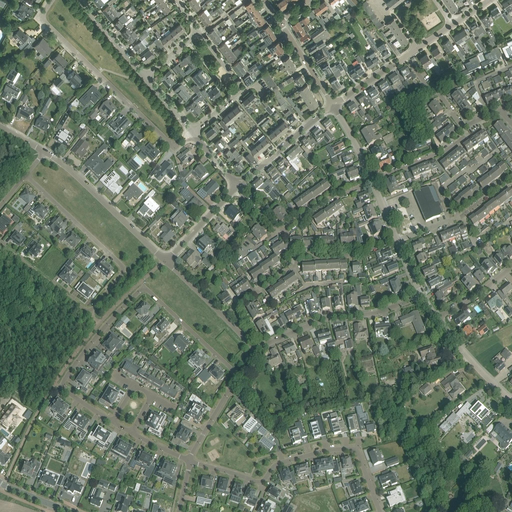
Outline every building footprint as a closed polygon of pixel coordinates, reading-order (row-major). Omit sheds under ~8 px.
[(110,5),(109,5),(103,10),(105,12),(104,13),(106,16),(115,8),(113,5),(114,4),(113,3),(115,0),(111,0),(108,3),(110,5)] [(156,5),(155,5),(158,8),(159,10),(162,8),(167,4),(164,0),(161,0),(158,3),(156,5)] [(287,6),(282,0),(278,0),(279,2),(278,3),(282,9),(287,6)] [(340,1),(339,1),(338,0),(330,0),(332,3),(331,4),(334,9),(336,7),(335,5),(340,1)] [(338,0),(339,1),(340,0),(346,0),(352,6),(355,9),(358,7),(351,0),(338,0)] [(392,0),(389,0),(386,3),(391,9),(396,4),(392,0)] [(511,9),(511,5),(508,0),(507,0),(502,3),(508,12),(510,10),(511,10),(511,9)] [(201,6),(198,1),(192,5),(196,10),(201,6)] [(249,10),(255,6),(252,1),(245,5),(249,10)] [(329,6),(325,1),(319,5),(323,10),(329,6)] [(28,16),(33,9),(23,2),(15,13),(23,19),(26,14),(28,16)] [(458,8),(454,2),(448,6),(452,12),(458,8)] [(171,9),(167,4),(162,8),(165,13),(171,9)] [(323,10),(319,5),(314,9),(318,14),(323,10)] [(250,17),(259,11),(255,6),(249,10),(246,12),(250,17)] [(493,13),(490,15),(492,18),(501,12),(497,7),(491,11),(493,13)] [(121,14),(125,11),(123,9),(120,12),(119,11),(118,12),(115,8),(106,16),(108,18),(109,18),(111,20),(117,15),(118,17),(121,14)] [(202,19),(208,15),(204,10),(198,14),(202,19)] [(250,17),(249,18),(252,23),(253,22),(256,20),(262,16),(259,11),(250,17)] [(119,19),(114,24),(118,29),(126,22),(129,19),(124,13),(118,18),(119,19)] [(487,14),(481,18),(485,25),(486,25),(487,27),(490,25),(489,23),(491,21),(489,17),(488,16),(487,14)] [(211,21),(208,15),(202,19),(206,25),(211,21)] [(266,21),(262,16),(256,20),(253,22),(254,24),(257,22),(259,25),(266,21)] [(296,30),(307,23),(310,21),(307,16),(302,20),(299,22),(298,20),(292,24),(296,30)] [(391,28),(397,24),(394,19),(388,23),(391,28)] [(479,25),(476,21),(470,25),(473,31),(476,34),(482,30),(484,33),(486,31),(481,23),(479,25)] [(0,23),(0,22),(0,27),(2,28),(8,31),(9,27),(0,23)] [(233,32),(237,30),(232,23),(229,25),(229,26),(233,32)] [(307,23),(296,30),(300,36),(301,35),(301,36),(301,37),(304,41),(309,37),(307,33),(308,32),(307,31),(311,29),(307,23)] [(185,29),(180,24),(176,28),(180,33),(185,29)] [(395,34),(401,30),(397,24),(391,28),(395,34)] [(268,34),(273,31),(269,25),(259,32),(261,35),(263,38),(268,34)] [(126,38),(134,31),(130,26),(129,26),(126,29),(122,33),(126,38)] [(212,30),(209,33),(213,38),(223,30),(222,28),(219,30),(215,26),(211,29),(212,30)] [(323,26),(311,35),(314,39),(325,30),(324,27),(323,26)] [(248,36),(251,34),(257,30),(255,27),(246,33),(248,36)] [(134,31),(126,38),(130,43),(135,38),(137,37),(138,39),(140,37),(149,30),(148,28),(146,30),(145,29),(142,32),(138,35),(137,34),(134,31)] [(180,33),(176,28),(171,32),(176,37),(180,33)] [(469,35),(465,28),(459,32),(464,39),(469,35)] [(21,48),(31,38),(29,35),(27,37),(19,29),(16,32),(14,30),(8,36),(11,39),(14,36),(21,43),(18,46),(21,48)] [(490,29),(487,31),(493,41),(496,39),(494,36),(490,29)] [(151,32),(149,30),(140,37),(142,40),(151,32)] [(171,41),(166,36),(163,38),(157,30),(155,32),(161,40),(166,45),(171,41)] [(225,32),(223,30),(213,38),(217,43),(222,39),(220,36),(225,32)] [(329,35),(325,30),(314,39),(313,39),(316,43),(308,48),(311,53),(321,46),(322,48),(327,44),(323,39),(329,35)] [(399,39),(405,35),(401,30),(395,34),(399,39)] [(268,34),(263,38),(265,41),(266,43),(271,40),(277,37),(273,31),(268,34)] [(176,37),(171,32),(166,36),(171,41),(176,37)] [(464,39),(459,32),(454,36),(458,42),(464,39)] [(409,41),(405,35),(399,39),(402,45),(409,41)] [(479,37),(475,39),(477,41),(483,50),(486,48),(479,37)] [(46,41),(43,38),(34,47),(41,53),(38,56),(42,59),(44,56),(52,49),(47,44),(47,45),(45,42),(46,41)] [(369,38),(367,39),(369,43),(371,46),(374,51),(369,54),(375,63),(381,60),(375,52),(377,50),(371,41),(371,40),(369,38)] [(378,45),(373,38),(371,40),(371,41),(377,50),(377,51),(380,49),(385,57),(391,53),(390,51),(392,49),(386,42),(384,43),(384,42),(378,45)] [(157,39),(154,41),(160,49),(163,46),(157,39)] [(454,46),(449,39),(443,43),(447,51),(454,46)] [(141,40),(134,47),(140,54),(142,52),(147,47),(141,40)] [(511,55),(511,40),(507,43),(508,44),(503,47),(504,50),(506,50),(507,53),(506,54),(507,57),(511,55)] [(271,52),(282,45),(279,41),(273,45),(273,44),(268,47),(271,52)] [(225,42),(219,47),(223,51),(229,47),(225,42)] [(25,50),(27,53),(33,47),(30,44),(25,50)] [(466,53),(464,50),(460,44),(457,46),(460,50),(463,55),(466,53)] [(278,54),(285,50),(282,45),(271,52),(269,54),(268,55),(269,57),(277,52),(278,54)] [(318,54),(315,56),(318,61),(327,55),(327,54),(329,52),(325,46),(321,48),(317,52),(318,54)] [(491,52),(485,55),(486,55),(489,62),(485,63),(487,67),(489,65),(489,66),(495,63),(494,62),(502,59),(500,55),(501,55),(497,46),(490,49),(491,52)] [(142,52),(140,53),(142,55),(141,56),(146,62),(155,55),(150,49),(148,47),(147,47),(142,52)] [(233,52),(229,47),(223,51),(227,56),(233,52)] [(239,47),(233,52),(227,56),(231,61),(237,57),(236,56),(242,52),(239,47)] [(442,53),(438,47),(432,51),(436,57),(442,53)] [(463,55),(460,50),(457,52),(462,60),(466,58),(463,55)] [(360,51),(357,53),(362,60),(363,62),(366,60),(360,51)] [(362,60),(357,53),(357,52),(353,54),(359,62),(362,60)] [(67,62),(59,53),(52,60),(55,62),(56,61),(59,64),(56,67),(56,71),(60,74),(64,70),(62,67),(64,65),(65,64),(67,62)] [(45,58),(49,62),(53,57),(49,54),(45,58)] [(185,71),(186,73),(185,73),(177,64),(175,66),(178,70),(179,72),(182,76),(184,78),(188,75),(197,67),(195,65),(197,63),(189,54),(183,59),(182,60),(180,62),(183,66),(187,62),(191,67),(185,71)] [(375,63),(369,54),(366,56),(369,60),(366,62),(370,67),(375,63)] [(427,54),(420,58),(425,65),(423,65),(425,68),(428,66),(430,68),(434,65),(433,63),(432,60),(427,54)] [(470,61),(464,64),(464,65),(465,65),(468,71),(464,73),(466,76),(468,75),(474,72),(473,71),(481,68),(479,65),(481,64),(476,55),(469,58),(470,61)] [(286,66),(293,62),(289,56),(283,61),(286,66)] [(246,64),(249,61),(247,58),(244,61),(241,58),(238,61),(239,61),(234,65),(237,70),(246,64)] [(340,63),(344,69),(346,71),(348,69),(343,61),(340,62),(340,63)] [(297,68),(293,62),(286,66),(290,72),(297,68)] [(365,70),(359,62),(354,65),(355,68),(359,74),(365,70)] [(246,64),(237,70),(241,75),(247,70),(249,72),(257,66),(255,63),(250,67),(249,68),(246,64)] [(335,75),(344,69),(340,63),(336,65),(336,64),(331,67),(329,64),(323,68),(326,74),(333,70),(333,71),(335,75)] [(256,78),(253,73),(259,68),(257,66),(249,72),(251,74),(250,75),(244,79),(248,84),(256,78)] [(21,92),(12,88),(14,84),(15,84),(20,75),(18,74),(19,73),(13,68),(6,80),(11,82),(9,86),(8,86),(5,92),(5,93),(2,98),(7,101),(10,102),(13,97),(17,99),(21,92)] [(359,74),(355,68),(349,72),(354,78),(359,74)] [(405,68),(400,72),(404,79),(407,77),(409,80),(412,78),(414,81),(416,79),(412,73),(409,74),(405,68)] [(203,82),(209,77),(202,69),(196,75),(192,77),(201,87),(205,84),(203,82)] [(346,71),(344,69),(335,75),(336,77),(342,74),(343,76),(347,73),(346,71)] [(71,73),(67,77),(65,75),(61,79),(59,77),(54,82),(58,86),(64,81),(65,81),(66,82),(68,82),(69,81),(70,80),(76,86),(79,83),(80,83),(83,80),(74,71),(71,73)] [(172,74),(170,71),(161,78),(168,87),(174,82),(169,77),(172,74)] [(268,72),(262,76),(273,92),(278,88),(268,72)] [(295,79),(300,87),(303,85),(302,83),(305,81),(301,75),(295,79)] [(395,75),(389,79),(393,86),(391,87),(393,89),(396,94),(398,96),(400,95),(401,94),(397,88),(402,85),(400,82),(402,81),(399,77),(397,78),(395,75)] [(337,79),(331,82),(335,88),(341,85),(337,79)] [(385,82),(378,87),(382,93),(383,92),(386,98),(392,94),(393,95),(396,94),(393,89),(391,87),(389,88),(385,82)] [(414,94),(408,85),(406,82),(404,83),(406,87),(412,95),(414,94)] [(182,84),(180,86),(175,90),(181,98),(179,100),(181,103),(184,101),(189,97),(191,95),(182,84)] [(195,84),(192,86),(197,93),(198,94),(203,100),(205,98),(200,92),(201,91),(195,84)] [(315,97),(307,85),(299,90),(307,102),(315,97)] [(94,87),(80,102),(85,107),(90,101),(94,105),(102,97),(95,90),(96,89),(94,87)] [(204,89),(201,91),(200,92),(205,98),(206,97),(209,94),(214,100),(221,94),(218,90),(219,89),(216,87),(212,90),(211,88),(209,90),(209,91),(207,93),(204,89)] [(289,109),(286,112),(285,113),(289,118),(293,123),(298,119),(295,115),(297,114),(286,101),(278,88),(273,92),(281,105),(280,105),(284,109),(287,106),(289,109)] [(472,97),(477,92),(476,91),(474,88),(468,93),(472,97)] [(461,90),(459,91),(457,89),(451,92),(453,96),(451,97),(454,101),(453,102),(454,104),(462,98),(464,96),(464,95),(461,90)] [(511,97),(509,89),(503,92),(507,101),(509,100),(508,99),(511,97)] [(379,98),(374,90),(367,94),(369,96),(367,98),(369,101),(371,103),(370,103),(373,107),(379,117),(383,114),(382,111),(380,113),(374,104),(375,101),(379,98)] [(503,92),(502,90),(496,93),(499,100),(503,99),(505,102),(507,101),(503,92)] [(254,103),(257,101),(258,102),(260,100),(254,92),(251,94),(250,93),(248,95),(249,96),(248,96),(254,103)] [(499,100),(496,93),(490,96),(494,105),(496,104),(495,102),(499,100)] [(203,100),(198,94),(193,98),(195,100),(186,108),(189,111),(191,109),(196,115),(198,114),(199,113),(203,110),(198,104),(203,100)] [(257,106),(254,103),(248,96),(248,97),(248,96),(245,98),(246,99),(243,101),(247,105),(245,107),(250,113),(254,109),(257,106)] [(459,108),(466,102),(467,101),(464,96),(462,98),(454,104),(456,106),(457,105),(459,108)] [(494,105),(490,96),(484,98),(487,106),(491,104),(492,106),(494,105)] [(319,104),(315,97),(307,102),(311,109),(319,104)] [(371,103),(369,101),(367,98),(365,99),(363,97),(357,101),(361,106),(364,104),(367,109),(370,107),(371,108),(373,107),(370,103),(371,103)] [(387,98),(384,100),(391,110),(394,108),(387,98)] [(264,99),(261,102),(265,107),(265,108),(268,111),(271,108),(268,105),(264,99)] [(109,118),(117,110),(116,111),(110,105),(111,104),(108,101),(99,111),(103,115),(105,113),(109,118)] [(433,112),(440,106),(439,104),(438,105),(435,102),(432,105),(430,101),(425,103),(418,106),(415,108),(418,115),(422,113),(420,109),(426,107),(429,107),(433,112)] [(470,107),(466,102),(459,108),(462,111),(460,112),(462,114),(470,107)] [(78,108),(74,103),(69,108),(73,113),(78,108)] [(353,104),(347,108),(351,114),(357,110),(353,104)] [(246,113),(239,105),(234,109),(238,115),(240,117),(246,113)] [(442,108),(440,106),(433,112),(437,117),(434,119),(436,122),(438,120),(443,116),(441,114),(443,112),(441,109),(442,108)] [(43,107),(39,113),(44,115),(47,109),(43,107)] [(474,113),(470,107),(462,114),(463,116),(465,114),(467,118),(474,113)] [(23,108),(18,116),(17,118),(20,120),(22,117),(25,118),(24,119),(29,122),(35,111),(30,108),(28,111),(23,108)] [(233,119),(238,115),(234,109),(228,114),(233,119)] [(88,116),(89,117),(88,118),(91,121),(92,120),(93,120),(98,115),(94,111),(88,116)] [(69,116),(66,114),(59,125),(63,127),(69,116)] [(228,123),(233,119),(228,114),(223,118),(228,123)] [(384,119),(382,116),(373,122),(375,125),(384,119)] [(436,127),(440,123),(441,123),(440,122),(444,118),(443,116),(438,120),(436,122),(433,124),(436,127)] [(51,125),(49,124),(50,123),(49,121),(43,118),(41,118),(41,119),(40,119),(35,127),(41,130),(41,129),(47,132),(51,125)] [(112,121),(108,125),(115,132),(118,129),(122,133),(131,124),(125,119),(123,122),(119,119),(115,123),(112,121)] [(229,128),(227,125),(221,120),(219,122),(224,128),(226,130),(229,128)] [(328,120),(322,125),(327,130),(329,128),(331,131),(334,128),(328,120)] [(498,133),(504,127),(502,124),(503,123),(501,120),(498,123),(499,124),(494,127),(498,133)] [(284,121),(279,126),(284,131),(289,127),(284,121)] [(215,125),(213,127),(206,132),(211,138),(217,132),(219,130),(215,125)] [(374,135),(372,132),(375,130),(377,129),(375,125),(373,127),(362,133),(365,139),(374,135)] [(284,131),(279,126),(274,130),(279,136),(284,131)] [(455,131),(451,126),(446,130),(451,136),(454,134),(455,135),(458,133),(456,130),(455,131)] [(502,138),(510,131),(508,129),(507,131),(504,127),(498,133),(502,138)] [(224,136),(231,131),(229,128),(226,130),(222,134),(224,136)] [(61,130),(55,140),(66,147),(72,138),(68,135),(65,133),(61,130)] [(84,130),(78,137),(82,140),(88,132),(84,130)] [(279,136),(274,130),(269,134),(274,140),(279,136)] [(318,130),(312,134),(314,136),(313,137),(318,143),(324,137),(323,136),(322,134),(318,130)] [(451,136),(446,130),(441,134),(447,141),(449,140),(448,139),(451,136)] [(328,131),(326,134),(331,141),(334,138),(328,131)] [(488,138),(485,133),(484,131),(480,134),(479,132),(477,134),(483,142),(488,138)] [(505,143),(511,138),(509,135),(511,133),(510,131),(502,138),(501,138),(505,143)] [(139,136),(135,132),(126,140),(126,141),(124,143),(127,146),(129,143),(130,144),(132,141),(137,146),(146,138),(142,134),(139,136)] [(326,134),(323,136),(324,137),(329,143),(331,141),(326,134)] [(392,134),(382,139),(384,142),(394,137),(392,134)] [(447,141),(441,134),(436,138),(441,144),(444,142),(445,143),(447,141)] [(478,145),(483,142),(477,134),(475,135),(476,136),(473,139),(478,145)] [(378,136),(378,137),(376,138),(374,135),(365,139),(369,146),(380,140),(382,139),(380,135),(378,136)] [(220,138),(215,143),(220,148),(223,146),(225,148),(229,145),(231,143),(229,141),(227,143),(225,140),(222,137),(220,138)] [(266,137),(261,141),(266,147),(271,143),(266,137)] [(237,138),(231,143),(229,145),(231,147),(239,141),(237,138)] [(301,148),(305,153),(308,157),(312,155),(307,148),(310,146),(312,148),(316,144),(310,138),(308,140),(307,139),(301,144),(303,146),(301,148)] [(478,145),(473,139),(470,141),(469,139),(467,141),(473,149),(478,145)] [(81,141),(72,152),(78,157),(78,158),(80,159),(80,158),(81,159),(85,155),(83,154),(89,147),(81,141)] [(266,147),(261,141),(256,146),(261,151),(266,147)] [(425,141),(411,147),(413,150),(426,144),(425,141)] [(473,149),(467,141),(465,142),(466,144),(463,146),(468,153),(473,149)] [(331,148),(330,149),(332,154),(330,155),(332,159),(334,158),(342,153),(340,151),(345,148),(342,142),(331,148)] [(105,144),(94,155),(97,157),(97,158),(108,147),(105,144)] [(142,152),(139,155),(144,160),(145,159),(150,164),(154,160),(160,154),(150,144),(146,148),(144,146),(140,150),(142,152)] [(256,146),(251,150),(256,156),(261,151),(256,146)] [(385,153),(382,146),(372,152),(375,158),(381,155),(382,158),(388,155),(387,152),(385,153)] [(302,154),(297,147),(292,152),(296,157),(299,155),(300,156),(302,154)] [(463,149),(462,150),(460,148),(457,151),(456,149),(454,151),(460,159),(465,155),(467,153),(463,149)] [(229,149),(224,153),(229,159),(234,155),(236,156),(239,153),(235,149),(232,152),(229,149)] [(195,159),(192,156),(193,156),(190,153),(190,152),(189,151),(189,152),(188,150),(178,158),(183,164),(187,160),(190,163),(195,159)] [(455,163),(460,159),(454,151),(452,152),(453,154),(450,156),(455,163)] [(294,163),(298,159),(296,157),(292,152),(287,156),(289,158),(287,160),(293,167),(297,172),(299,170),(294,163)] [(338,156),(338,158),(340,162),(343,160),(345,165),(353,162),(350,156),(348,157),(346,152),(338,156)] [(249,162),(254,158),(250,153),(245,157),(249,162)] [(238,156),(234,160),(236,163),(234,165),(239,170),(240,171),(241,169),(244,166),(239,160),(241,159),(242,158),(240,155),(238,156)] [(391,158),(378,163),(380,169),(393,163),(398,161),(396,156),(391,158)] [(455,163),(450,156),(447,158),(446,157),(444,159),(450,167),(455,163)] [(107,167),(97,158),(97,157),(89,166),(99,176),(107,167)] [(332,159),(328,161),(330,166),(336,163),(334,158),(332,159)] [(450,167),(444,159),(442,160),(443,162),(440,164),(445,171),(450,167)] [(132,160),(127,164),(135,172),(138,168),(135,165),(136,164),(132,160)] [(279,167),(277,169),(281,174),(286,170),(287,170),(289,168),(282,160),(277,164),(279,167)] [(437,164),(436,164),(435,162),(431,163),(430,161),(428,162),(432,171),(431,171),(432,172),(438,170),(439,173),(443,171),(437,164)] [(432,171),(428,162),(425,163),(426,164),(422,166),(426,174),(431,171),(432,171)] [(173,169),(166,163),(160,170),(162,172),(156,178),(160,182),(166,175),(172,180),(176,176),(171,171),(173,169)] [(507,170),(502,163),(497,168),(498,168),(504,176),(506,174),(504,172),(507,170)] [(493,168),(492,170),(493,172),(498,178),(501,176),(502,177),(504,176),(498,168),(497,168),(495,165),(492,167),(493,168)] [(208,174),(201,166),(195,171),(202,180),(208,174)] [(426,174),(422,166),(419,167),(418,166),(416,167),(420,176),(421,179),(423,178),(422,175),(426,174)] [(350,167),(328,176),(331,181),(333,180),(332,178),(344,173),(345,175),(347,174),(348,176),(350,182),(360,178),(355,168),(352,170),(350,167)] [(420,176),(416,167),(414,168),(414,169),(411,171),(412,174),(409,175),(411,179),(412,181),(415,180),(414,178),(420,176)] [(278,174),(273,168),(267,173),(272,179),(275,182),(280,177),(278,175),(278,174)] [(191,169),(185,176),(183,177),(184,178),(182,180),(186,184),(188,181),(186,180),(194,172),(191,169)] [(154,170),(149,177),(145,183),(148,186),(152,180),(157,172),(154,170)] [(114,172),(103,184),(113,194),(115,192),(118,195),(120,192),(123,189),(120,187),(119,188),(114,183),(120,178),(114,172)] [(498,178),(493,172),(488,176),(494,184),(496,182),(495,181),(498,178)] [(140,178),(138,176),(137,175),(134,178),(131,181),(134,184),(140,178)] [(494,184),(488,176),(483,180),(488,186),(491,184),(492,185),(494,184)] [(388,189),(397,185),(396,182),(401,180),(399,177),(386,182),(388,189)] [(189,187),(186,184),(182,180),(181,180),(179,182),(178,183),(185,190),(185,189),(186,190),(189,187)] [(252,186),(256,191),(257,190),(264,190),(268,195),(271,192),(278,200),(279,199),(280,201),(284,198),(274,186),(274,187),(268,180),(263,184),(259,180),(252,186)] [(488,186),(483,180),(477,184),(481,189),(480,189),(483,192),(486,190),(485,189),(488,186)] [(213,181),(205,190),(203,189),(200,192),(206,197),(208,195),(210,197),(219,187),(213,181)] [(325,181),(320,185),(326,193),(328,192),(327,190),(330,188),(325,181)] [(131,188),(124,195),(130,201),(135,196),(138,199),(143,194),(133,184),(130,187),(131,188)] [(326,193),(320,185),(315,189),(320,196),(323,193),(324,195),(326,193)] [(391,195),(405,189),(404,186),(398,188),(397,185),(388,189),(391,195)] [(474,186),(469,190),(475,198),(477,196),(476,195),(479,193),(474,186)] [(435,203),(429,188),(414,194),(426,222),(440,216),(440,215),(444,214),(439,202),(435,203)] [(509,200),(511,197),(511,188),(510,190),(509,189),(506,192),(505,190),(503,192),(509,200)] [(202,205),(186,190),(185,189),(185,190),(184,191),(182,189),(181,191),(182,193),(180,195),(187,201),(184,205),(185,206),(192,212),(198,206),(200,208),(202,205)] [(317,198),(320,196),(315,189),(310,192),(310,193),(316,201),(318,199),(317,198)] [(35,197),(26,190),(20,197),(28,204),(35,197)] [(475,198),(469,190),(468,190),(463,193),(469,200),(472,198),(473,200),(475,198)] [(310,193),(310,192),(304,196),(309,203),(312,200),(314,202),(316,201),(310,193)] [(509,200),(503,192),(501,193),(502,195),(499,197),(504,203),(509,200)] [(358,197),(360,202),(356,204),(358,209),(365,206),(364,203),(370,200),(367,193),(358,197)] [(469,200),(463,193),(458,197),(459,198),(465,206),(467,204),(465,202),(469,200)] [(309,203),(304,196),(299,200),(305,208),(307,206),(306,205),(309,203)] [(504,203),(499,197),(496,199),(495,197),(493,199),(499,207),(504,203)] [(459,198),(454,202),(459,208),(462,206),(463,207),(465,206),(459,198)] [(494,211),(499,207),(493,199),(491,200),(492,202),(489,204),(494,211)] [(146,205),(137,214),(139,212),(144,217),(147,214),(151,217),(160,208),(150,200),(145,204),(146,205)] [(305,208),(299,200),(294,203),(299,210),(302,208),(303,209),(305,208)] [(171,205),(177,210),(180,207),(175,201),(171,205)] [(344,208),(339,201),(335,204),(334,202),(332,204),(338,212),(344,208)] [(338,212),(332,204),(330,205),(332,207),(328,209),(333,215),(338,212)] [(494,211),(489,204),(486,206),(485,205),(483,207),(489,214),(494,211)] [(48,211),(48,210),(47,209),(46,209),(45,209),(45,210),(39,205),(36,209),(33,207),(27,214),(31,217),(35,213),(42,220),(49,212),(48,211)] [(233,206),(225,214),(233,221),(239,216),(241,218),(243,215),(233,206)] [(374,212),(372,207),(364,210),(365,213),(361,214),(362,217),(374,212)] [(489,214),(483,207),(481,208),(482,210),(479,212),(484,219),(489,215),(489,214)] [(280,208),(277,210),(284,222),(288,219),(286,217),(287,216),(283,210),(282,210),(280,208)] [(333,215),(328,209),(325,211),(324,209),(322,211),(328,219),(333,215)] [(284,222),(277,210),(273,213),(276,216),(273,218),(276,222),(278,220),(281,224),(284,222)] [(174,222),(177,225),(176,226),(177,226),(180,229),(180,228),(179,227),(184,222),(185,223),(188,220),(182,214),(181,214),(178,211),(171,219),(174,222)] [(328,219),(322,211),(320,212),(321,213),(318,216),(323,222),(328,219)] [(374,212),(362,217),(364,222),(367,221),(368,221),(377,218),(374,212)] [(484,219),(479,212),(476,215),(475,213),(473,214),(479,222),(478,222),(479,223),(484,219)] [(479,222),(473,214),(471,216),(472,217),(469,220),(474,226),(478,222),(479,222)] [(151,230),(158,223),(162,218),(159,216),(155,220),(148,227),(151,230)] [(323,222),(318,216),(315,218),(314,217),(311,219),(313,222),(314,221),(317,226),(323,222)] [(12,224),(3,217),(0,219),(0,232),(3,235),(12,224)] [(49,220),(45,224),(47,226),(53,232),(54,231),(57,234),(62,229),(60,226),(59,227),(58,226),(62,223),(56,217),(51,222),(49,220)] [(381,224),(379,220),(370,224),(371,227),(370,228),(374,237),(383,233),(379,224),(381,224)] [(167,224),(165,227),(161,230),(164,233),(160,238),(163,241),(162,241),(163,242),(163,241),(165,243),(170,238),(170,239),(174,235),(172,233),(174,230),(167,224)] [(231,227),(229,229),(224,224),(221,227),(218,225),(213,230),(217,235),(219,233),(223,237),(226,234),(229,237),(233,233),(235,235),(238,233),(231,227)] [(20,228),(17,226),(12,232),(15,234),(10,240),(19,247),(25,241),(16,233),(18,231),(18,230),(20,228)] [(255,238),(265,229),(263,227),(261,229),(258,226),(252,232),(254,234),(253,235),(255,238)] [(461,236),(457,226),(455,227),(456,229),(452,230),(455,238),(461,236)] [(468,235),(465,227),(461,229),(460,226),(457,226),(461,236),(461,237),(468,235)] [(264,233),(267,231),(265,229),(255,238),(258,241),(259,240),(261,242),(267,236),(264,233)] [(348,245),(347,235),(344,235),(344,230),(337,231),(338,243),(341,243),(341,246),(348,245)] [(350,234),(347,235),(348,245),(354,245),(353,237),(357,237),(356,230),(350,230),(350,234)] [(455,238),(452,230),(448,232),(447,230),(445,231),(449,241),(455,238)] [(449,241),(445,231),(443,232),(444,234),(440,235),(443,243),(449,241)] [(63,234),(58,240),(61,243),(64,239),(66,240),(65,240),(74,248),(81,240),(72,233),(70,235),(69,234),(66,236),(63,234)] [(216,246),(206,236),(197,245),(204,252),(204,251),(205,252),(202,256),(205,259),(209,262),(212,259),(208,255),(213,249),(216,246)] [(297,249),(297,238),(293,239),(293,240),(290,240),(291,244),(288,245),(289,250),(291,249),(297,249)] [(435,239),(437,245),(432,247),(432,249),(441,246),(438,238),(435,239)] [(425,245),(423,239),(418,240),(420,243),(412,246),(415,253),(422,250),(421,246),(425,245)] [(32,240),(26,247),(29,249),(31,251),(29,254),(32,256),(31,256),(34,259),(35,258),(35,259),(40,254),(39,253),(42,251),(41,250),(37,246),(38,245),(34,242),(32,240)] [(289,250),(288,245),(286,246),(283,242),(280,244),(279,243),(276,245),(282,254),(287,250),(289,250)] [(282,254),(276,245),(273,247),(274,248),(271,250),(275,256),(277,257),(282,254)] [(430,254),(437,251),(442,249),(441,246),(432,249),(428,251),(430,254)] [(92,258),(93,256),(95,254),(91,251),(90,252),(85,247),(81,252),(78,249),(74,255),(77,257),(80,254),(85,258),(86,257),(90,260),(92,258)] [(264,251),(262,247),(260,248),(263,252),(267,258),(269,257),(266,252),(265,252),(264,251)] [(511,247),(509,249),(508,247),(501,250),(504,255),(507,254),(510,259),(511,258),(511,247)] [(201,260),(195,254),(191,250),(188,254),(189,255),(184,260),(183,259),(183,260),(187,263),(187,264),(190,266),(195,260),(198,263),(201,260)] [(383,258),(380,259),(382,264),(387,262),(386,259),(393,256),(390,250),(381,253),(383,258)] [(496,252),(497,253),(496,255),(495,254),(490,258),(496,265),(498,264),(500,267),(505,262),(503,260),(505,258),(499,250),(496,252)] [(428,254),(417,258),(420,265),(427,262),(426,259),(429,257),(428,254)] [(280,262),(277,257),(275,256),(270,259),(270,260),(276,268),(278,267),(277,265),(280,262)] [(444,258),(438,261),(432,263),(433,267),(446,261),(444,258)] [(69,273),(72,270),(69,267),(73,262),(70,259),(61,270),(64,273),(60,278),(69,286),(76,279),(69,273)] [(213,266),(209,262),(205,259),(203,262),(210,268),(208,270),(210,273),(215,268),(213,266)] [(483,267),(480,268),(483,272),(486,270),(488,273),(491,270),(493,273),(497,269),(490,259),(482,266),(483,267)] [(276,268),(270,260),(265,263),(270,270),(273,268),(274,270),(276,268)] [(106,265),(103,263),(98,268),(95,266),(91,271),(94,274),(97,270),(107,278),(113,271),(109,268),(106,265)] [(270,270),(265,263),(260,267),(260,268),(266,276),(268,274),(266,272),(270,270)] [(309,273),(309,265),(305,265),(305,263),(301,263),(301,267),(302,267),(303,273),(309,273)] [(374,273),(383,269),(386,275),(389,274),(390,274),(398,270),(395,263),(387,267),(385,264),(373,269),(374,273)] [(360,264),(353,265),(353,268),(349,268),(350,277),(354,277),(354,274),(355,274),(359,274),(359,279),(366,279),(365,274),(362,274),(362,269),(360,269),(360,264)] [(244,274),(240,269),(241,268),(238,265),(235,267),(238,270),(237,271),(241,276),(244,274)] [(463,268),(461,265),(459,268),(461,270),(460,271),(466,277),(468,274),(463,268)] [(435,267),(434,267),(433,268),(432,266),(422,271),(425,277),(427,276),(428,278),(438,274),(435,267)] [(266,276),(260,268),(255,271),(259,278),(263,276),(264,277),(266,276)] [(474,271),(471,273),(477,279),(480,283),(485,279),(482,274),(484,273),(480,268),(475,272),(474,271)] [(259,278),(255,271),(250,274),(253,280),(252,280),(254,283),(257,281),(256,280),(259,278)] [(295,276),(296,275),(294,272),(291,274),(291,276),(288,278),(293,284),(298,281),(295,276)] [(242,277),(239,279),(236,282),(244,293),(250,289),(242,277)] [(428,283),(427,284),(429,287),(430,287),(431,289),(437,286),(439,289),(439,288),(444,286),(442,283),(439,277),(436,278),(433,280),(428,283)] [(293,284),(288,278),(285,280),(284,278),(282,280),(288,288),(293,284)] [(462,282),(470,292),(475,287),(468,278),(462,282)] [(438,292),(434,295),(438,300),(437,301),(440,306),(447,301),(442,293),(453,287),(452,284),(457,281),(456,279),(444,286),(439,288),(439,289),(437,290),(438,292)] [(288,288),(282,280),(280,281),(281,283),(278,285),(283,292),(288,289),(287,288),(288,288)] [(398,280),(390,283),(395,295),(396,294),(396,295),(400,294),(399,293),(402,292),(402,291),(403,291),(401,287),(398,280)] [(244,293),(236,282),(230,286),(238,298),(244,293)] [(511,289),(511,288),(508,283),(500,290),(500,291),(497,293),(504,301),(506,299),(504,296),(511,289)] [(86,287),(85,287),(82,285),(77,292),(80,294),(84,298),(87,300),(93,293),(90,291),(90,290),(91,288),(87,285),(86,287)] [(283,292),(278,285),(275,287),(274,286),(272,287),(277,295),(283,292)] [(277,295),(272,287),(270,289),(271,291),(268,293),(272,300),(278,296),(277,295)] [(223,297),(219,299),(223,305),(223,306),(224,306),(225,307),(232,302),(229,298),(230,298),(226,292),(222,295),(223,297)] [(308,306),(305,307),(307,314),(310,313),(311,315),(317,313),(315,305),(318,304),(317,299),(317,298),(315,293),(312,294),(313,299),(313,300),(307,302),(308,305),(308,306)] [(351,298),(348,298),(349,307),(356,306),(358,306),(359,306),(358,305),(358,300),(357,296),(357,293),(351,294),(351,298)] [(500,301),(494,294),(485,302),(486,303),(486,304),(487,304),(490,308),(496,304),(500,309),(503,306),(499,301),(500,301)] [(325,299),(326,301),(322,302),(321,298),(317,299),(318,304),(319,308),(320,308),(319,307),(322,306),(323,310),(330,309),(329,299),(325,299)] [(334,300),(335,309),(343,308),(342,299),(334,300)] [(361,300),(362,308),(369,307),(369,305),(370,305),(370,304),(369,304),(369,299),(361,300)] [(259,306),(257,302),(247,308),(250,314),(258,310),(256,307),(259,306)] [(482,303),(479,305),(485,312),(488,310),(486,308),(482,303)] [(146,306),(144,304),(142,306),(142,305),(139,308),(140,309),(137,312),(143,318),(141,321),(145,324),(151,318),(147,315),(149,313),(147,312),(150,308),(147,305),(146,306)] [(301,305),(297,307),(294,309),(295,312),(292,314),(295,320),(296,322),(301,319),(300,318),(302,317),(300,312),(304,310),(301,305)] [(277,309),(273,311),(273,312),(267,316),(264,318),(265,320),(265,321),(273,317),(279,313),(277,309)] [(259,313),(258,310),(250,314),(254,320),(264,314),(262,311),(259,313)] [(284,313),(280,316),(281,319),(282,321),(287,318),(289,323),(291,322),(291,323),(293,322),(295,320),(292,314),(292,312),(290,310),(284,313)] [(126,311),(120,317),(124,321),(130,315),(126,311)] [(457,316),(453,319),(458,326),(461,323),(462,324),(463,323),(465,325),(472,320),(474,318),(471,314),(470,316),(466,311),(462,313),(457,317),(457,316)] [(410,315),(400,319),(401,321),(403,326),(412,322),(418,335),(426,331),(417,312),(410,315)] [(165,331),(170,326),(167,323),(167,322),(165,320),(161,324),(161,323),(158,326),(156,328),(155,326),(151,330),(157,335),(155,337),(160,342),(168,334),(165,331)] [(263,321),(257,325),(260,331),(267,327),(270,325),(267,320),(265,321),(265,320),(263,321)] [(390,323),(375,324),(376,334),(384,333),(384,337),(388,336),(389,338),(391,338),(391,336),(390,332),(391,332),(390,323)] [(267,327),(260,331),(263,337),(266,335),(268,338),(275,334),(270,325),(267,327)] [(368,338),(367,330),(362,331),(361,325),(355,326),(355,332),(354,332),(355,340),(368,338)] [(474,329),(472,331),(468,327),(462,332),(468,339),(472,336),(474,338),(479,334),(481,336),(488,331),(484,326),(477,331),(477,332),(474,329)] [(349,338),(346,327),(342,328),(342,329),(335,331),(337,341),(349,338)] [(332,342),(329,331),(317,334),(320,343),(327,341),(328,344),(327,344),(328,349),(336,347),(335,342),(332,342)] [(110,337),(107,341),(116,348),(120,344),(122,346),(126,342),(120,337),(118,340),(112,336),(111,338),(110,337)] [(172,338),(165,345),(170,350),(173,347),(176,350),(178,348),(183,353),(191,344),(182,336),(177,342),(172,338)] [(314,349),(309,337),(299,341),(303,350),(310,347),(311,350),(313,349),(316,356),(320,355),(317,347),(314,349)] [(112,352),(116,348),(107,341),(104,344),(105,345),(103,347),(109,351),(106,354),(107,355),(110,358),(112,359),(115,355),(112,352)] [(296,351),(293,344),(283,348),(285,352),(286,352),(287,355),(296,351)] [(428,368),(440,364),(438,357),(436,358),(432,347),(423,350),(425,356),(427,355),(430,362),(426,363),(428,368)] [(502,354),(501,355),(506,360),(509,357),(511,355),(506,349),(504,351),(501,353),(502,354)] [(277,355),(275,350),(271,351),(273,358),(271,359),(271,358),(266,360),(270,369),(281,364),(277,355)] [(97,353),(93,359),(104,367),(110,358),(107,355),(104,359),(97,353)] [(194,373),(197,376),(202,371),(199,368),(205,362),(202,359),(203,358),(200,356),(196,353),(195,355),(194,354),(192,357),(192,358),(191,360),(196,365),(194,367),(197,370),(194,373)] [(159,360),(154,355),(151,359),(155,363),(159,360)] [(498,358),(494,362),(498,366),(495,368),(500,373),(506,367),(498,358)] [(99,373),(104,367),(93,359),(88,364),(92,367),(95,370),(96,370),(99,373)] [(125,359),(121,368),(124,369),(123,371),(128,374),(133,364),(125,359)] [(133,364),(128,374),(132,376),(138,367),(133,364)] [(138,367),(132,376),(137,379),(138,378),(142,372),(143,370),(138,367)] [(415,373),(412,367),(403,370),(405,376),(415,373)] [(218,382),(221,379),(222,380),(224,378),(223,377),(224,375),(216,368),(210,374),(218,382)] [(80,376),(80,377),(89,384),(93,379),(95,380),(98,377),(97,376),(93,374),(92,373),(90,376),(84,372),(82,374),(80,376)] [(142,381),(146,374),(142,372),(138,378),(142,381)] [(151,377),(146,374),(142,381),(147,384),(151,377)] [(459,384),(452,375),(446,379),(441,383),(446,390),(451,386),(453,389),(453,388),(458,395),(464,390),(459,384)] [(86,389),(89,384),(80,377),(79,378),(77,380),(78,380),(76,383),(83,387),(81,390),(86,393),(88,390),(86,389)] [(155,380),(151,377),(147,384),(152,386),(155,380)] [(160,382),(155,380),(152,386),(156,389),(160,382)] [(423,384),(427,389),(432,385),(427,380),(423,384)] [(160,382),(156,389),(161,392),(160,392),(160,393),(165,385),(160,382)] [(109,389),(106,394),(116,401),(118,398),(117,397),(119,394),(113,391),(115,388),(110,385),(108,388),(109,389)] [(165,385),(160,393),(165,395),(169,388),(165,386),(165,385)] [(170,398),(174,391),(169,388),(165,395),(170,398)] [(179,394),(174,391),(170,398),(175,401),(179,394)] [(116,401),(106,394),(104,393),(99,402),(104,405),(106,403),(112,406),(113,403),(114,404),(116,401)] [(197,397),(190,408),(202,416),(203,414),(204,414),(206,411),(205,411),(206,410),(203,408),(199,406),(201,401),(197,397)] [(54,416),(63,404),(61,402),(61,401),(58,399),(58,400),(53,406),(50,404),(45,412),(49,415),(50,413),(54,415),(53,416),(54,416)] [(358,403),(355,404),(356,408),(360,426),(366,425),(367,430),(369,430),(369,432),(376,430),(374,423),(369,424),(367,418),(365,419),(362,407),(359,407),(358,403)] [(445,422),(439,428),(446,434),(466,413),(468,415),(471,413),(481,423),(487,427),(492,421),(487,416),(490,413),(489,414),(481,407),(482,406),(478,403),(473,408),(468,403),(456,415),(454,413),(446,421),(447,421),(446,423),(445,422)] [(66,406),(63,404),(54,416),(54,417),(55,416),(61,420),(59,422),(62,424),(68,417),(64,414),(69,408),(69,407),(66,405),(66,406)] [(16,416),(20,411),(13,406),(9,411),(5,415),(1,421),(8,427),(12,422),(17,426),(21,420),(16,416)] [(243,417),(246,415),(243,412),(242,412),(238,407),(232,413),(235,416),(232,419),(236,423),(235,424),(239,428),(246,420),(243,417)] [(202,416),(190,408),(184,419),(189,422),(192,418),(194,419),(195,420),(198,422),(199,421),(200,422),(201,419),(201,418),(202,416)] [(149,419),(149,420),(161,426),(164,420),(166,416),(161,413),(159,417),(152,414),(151,416),(150,416),(149,419)] [(331,425),(334,435),(341,433),(340,429),(345,428),(344,421),(338,423),(336,414),(336,413),(330,415),(333,424),(331,425)] [(76,429),(84,419),(83,418),(83,417),(80,415),(80,416),(78,415),(76,418),(75,418),(73,421),(73,422),(69,419),(65,426),(70,429),(72,426),(76,429)] [(351,433),(356,432),(355,428),(359,427),(356,415),(348,417),(349,419),(348,419),(349,425),(350,429),(349,430),(350,431),(351,433)] [(314,436),(314,439),(321,437),(320,433),(324,432),(325,432),(321,417),(315,419),(316,423),(312,424),(313,429),(312,430),(313,434),(313,436),(314,436)] [(87,426),(90,422),(88,421),(85,419),(84,419),(76,429),(76,430),(81,434),(80,436),(80,437),(80,438),(80,439),(83,440),(88,432),(84,430),(85,429),(87,426)] [(255,422),(252,419),(243,428),(249,433),(250,433),(253,430),(256,433),(264,423),(262,421),(260,424),(256,420),(255,422)] [(158,432),(161,426),(149,420),(149,421),(148,420),(147,423),(146,426),(152,429),(151,432),(159,436),(160,433),(158,432)] [(186,429),(189,425),(183,421),(181,424),(184,426),(180,433),(190,439),(192,436),(191,435),(192,433),(186,429)] [(292,439),(293,444),(301,442),(301,439),(307,437),(307,434),(305,434),(301,422),(295,424),(296,427),(291,429),(294,439),(292,439)] [(503,450),(505,449),(505,448),(506,449),(510,445),(509,444),(511,440),(511,435),(508,431),(509,431),(501,424),(491,435),(495,439),(498,436),(504,441),(500,445),(500,446),(500,448),(501,449),(503,450)] [(271,450),(275,446),(272,443),(274,440),(270,436),(271,435),(262,427),(258,432),(264,437),(260,441),(261,441),(263,443),(263,444),(267,448),(268,447),(271,450)] [(99,442),(105,432),(104,432),(105,431),(102,429),(101,430),(99,428),(95,435),(91,432),(88,438),(92,441),(93,441),(94,441),(95,440),(95,439),(99,442)] [(18,441),(21,434),(16,432),(13,439),(18,441)] [(106,432),(105,432),(99,442),(106,446),(104,448),(108,450),(111,444),(107,442),(111,436),(109,434),(106,432)] [(190,439),(180,433),(176,440),(174,439),(172,442),(177,445),(180,440),(186,444),(187,442),(188,442),(190,439)] [(481,437),(475,442),(479,446),(484,441),(481,437)] [(60,439),(58,443),(70,448),(72,444),(60,439)] [(119,459),(127,444),(123,442),(123,443),(120,441),(116,448),(113,446),(109,453),(119,459)] [(132,448),(130,447),(130,446),(127,444),(119,459),(128,464),(132,456),(129,455),(132,448)] [(472,446),(466,452),(471,457),(477,452),(472,446)] [(0,463),(4,466),(9,459),(0,451),(0,463)] [(370,454),(374,466),(382,463),(378,451),(370,454)] [(142,468),(148,456),(147,455),(148,455),(145,453),(144,454),(142,453),(141,455),(140,455),(140,456),(138,460),(135,458),(130,468),(134,470),(136,465),(142,468)] [(149,455),(149,456),(148,456),(142,468),(146,470),(146,469),(148,470),(145,475),(146,477),(149,479),(154,468),(151,466),(153,462),(154,461),(153,461),(154,459),(152,458),(152,457),(149,455)] [(397,458),(386,462),(388,468),(399,464),(397,458)] [(350,459),(342,460),(343,463),(340,464),(341,475),(349,474),(348,470),(352,469),(351,464),(352,464),(351,460),(350,460),(350,459)] [(327,460),(324,461),(326,471),(333,470),(334,473),(339,472),(337,462),(332,463),(332,460),(327,461),(327,460)] [(23,468),(21,474),(26,476),(26,475),(32,477),(34,473),(38,474),(41,464),(38,463),(33,461),(32,462),(31,462),(31,463),(31,464),(31,465),(24,463),(22,468),(23,468)] [(326,471),(324,461),(321,462),(317,463),(317,466),(312,467),(313,474),(319,473),(319,472),(326,471)] [(164,480),(170,465),(164,462),(161,470),(157,468),(154,475),(164,480)] [(497,474),(503,466),(499,463),(492,474),(495,476),(496,473),(497,474)] [(125,465),(121,473),(125,475),(129,467),(125,465)] [(170,465),(164,480),(163,482),(169,485),(173,487),(176,481),(175,481),(176,478),(173,477),(177,468),(170,465)] [(312,475),(310,468),(307,469),(307,467),(307,466),(306,466),(296,469),(296,470),(296,471),(295,471),(296,475),(297,475),(298,476),(298,477),(305,475),(305,477),(312,475)] [(46,470),(41,482),(46,484),(45,485),(50,487),(50,486),(55,488),(56,485),(57,485),(57,486),(60,487),(64,477),(61,476),(59,479),(58,479),(51,475),(52,472),(46,470)] [(289,474),(288,471),(281,473),(281,475),(278,476),(280,480),(283,479),(284,483),(291,481),(292,484),(293,483),(294,485),(297,484),(293,473),(289,474)] [(379,479),(380,481),(383,489),(388,487),(386,484),(390,482),(391,485),(392,486),(397,484),(397,483),(393,474),(390,475),(388,471),(382,474),(383,478),(379,479)] [(67,475),(62,486),(66,488),(69,490),(68,492),(73,495),(74,492),(81,494),(83,488),(77,485),(79,479),(74,477),(67,475)] [(206,487),(212,489),(214,478),(210,478),(210,479),(203,477),(201,486),(206,487)] [(334,483),(328,484),(329,488),(331,487),(334,483),(342,481),(342,478),(333,479),(334,483)] [(360,487),(358,482),(355,484),(353,479),(342,482),(344,489),(348,487),(350,491),(353,490),(355,496),(362,493),(360,489),(361,489),(360,487)] [(229,496),(231,490),(227,489),(229,482),(228,482),(228,481),(225,480),(225,481),(221,480),(220,486),(219,486),(218,489),(219,490),(226,492),(225,495),(229,496)] [(109,484),(100,481),(98,485),(107,489),(109,484)] [(241,503),(241,502),(244,494),(241,493),(241,491),(240,491),(242,487),(241,486),(241,485),(237,484),(237,485),(236,485),(232,496),(236,497),(235,501),(241,503)] [(270,491),(268,493),(269,494),(268,494),(277,500),(281,493),(285,496),(286,494),(288,496),(290,493),(278,485),(275,489),(273,488),(270,491)] [(404,495),(400,487),(396,488),(397,489),(388,493),(390,498),(387,499),(387,500),(388,501),(387,501),(388,501),(390,507),(398,504),(403,503),(403,501),(401,496),(404,495)] [(92,501),(91,504),(100,508),(103,501),(99,499),(101,493),(96,491),(97,490),(93,489),(89,499),(92,501)] [(254,498),(256,493),(252,491),(252,490),(250,489),(249,490),(248,492),(246,491),(245,494),(247,495),(245,498),(250,500),(248,505),(255,508),(259,499),(255,498),(254,498)] [(313,503),(311,508),(318,511),(319,511),(324,504),(327,505),(329,501),(332,495),(331,493),(327,491),(325,495),(324,494),(318,505),(313,503)] [(127,511),(130,503),(126,502),(127,497),(118,494),(116,501),(120,503),(117,511),(127,511)] [(296,498),(293,503),(298,506),(300,503),(304,505),(302,509),(305,510),(307,507),(306,506),(308,502),(310,504),(315,494),(309,495),(307,496),(301,497),(296,498)] [(198,498),(196,505),(205,506),(206,499),(198,498)] [(367,506),(366,503),(363,504),(361,499),(358,501),(357,498),(348,502),(351,511),(357,510),(358,511),(363,511),(368,510),(368,509),(369,509),(368,506),(367,506)] [(273,510),(276,504),(268,500),(267,504),(264,503),(262,506),(260,509),(261,509),(259,511),(267,511),(270,508),(273,510)] [(329,506),(326,511),(335,511),(336,511),(331,509),(333,506),(330,505),(332,502),(329,501),(327,505),(329,506)]
